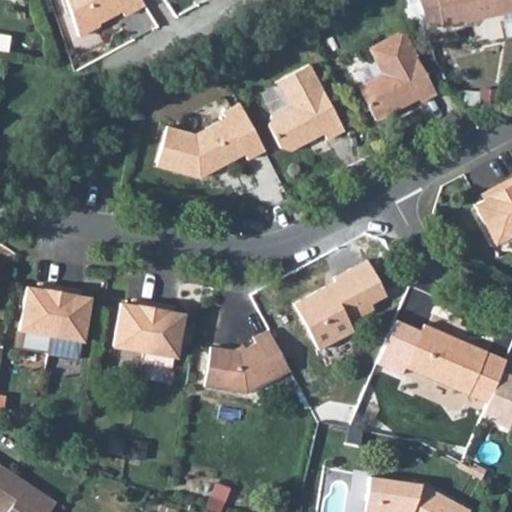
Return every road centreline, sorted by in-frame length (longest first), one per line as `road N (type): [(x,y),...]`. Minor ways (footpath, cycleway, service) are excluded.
road 1 (residential): [(0,210),(254,248),(295,239),(389,188)]
road 2 (residential): [(389,188),(428,259),(511,299)]
road 3 (residential): [(389,188),(511,122)]
